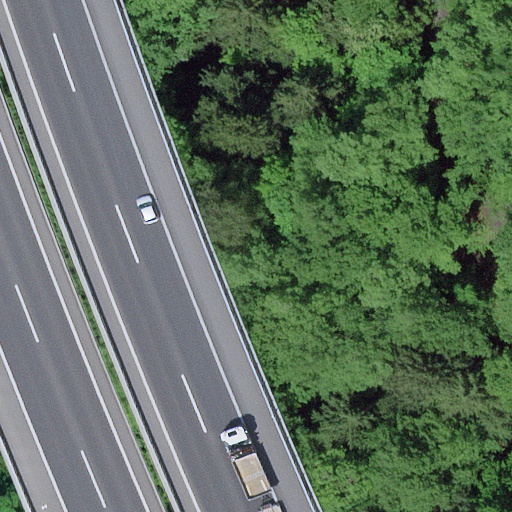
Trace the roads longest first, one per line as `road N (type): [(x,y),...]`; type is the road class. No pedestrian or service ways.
road 1 (motorway): [(244,511),(130,233),(48,0)]
road 2 (motorway): [(0,250),(105,511)]
road 3 (track): [(511,246),(467,134),(447,0)]
